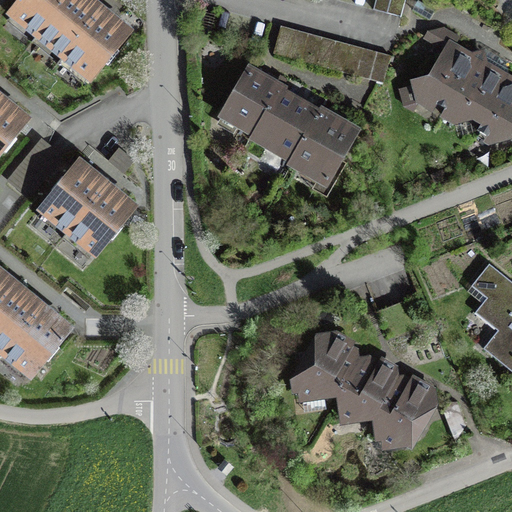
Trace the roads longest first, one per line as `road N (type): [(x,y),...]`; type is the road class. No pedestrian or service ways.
road 1 (tertiary): [(158,0),(168,398)]
road 2 (residential): [(0,414),(51,419),(168,398)]
road 3 (residential): [(511,462),(380,511)]
